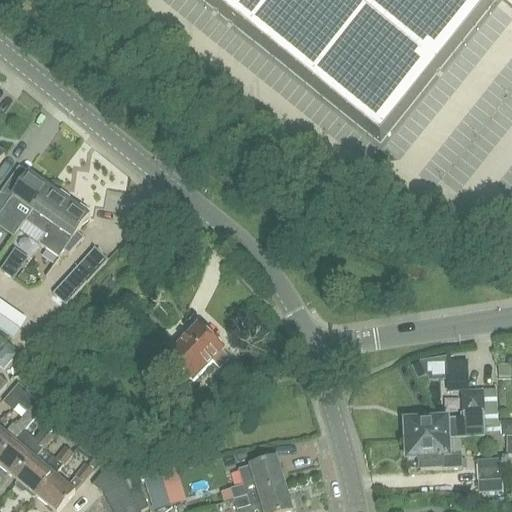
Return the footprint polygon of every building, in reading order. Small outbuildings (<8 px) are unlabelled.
[(199,0),(379,145),(496,0),(199,0)] [(9,201),(0,194),(0,229),(13,238),(24,222),(32,211),(37,204),(48,189),(29,176),(30,175),(28,174),(9,201)] [(37,204),(32,211),(24,222),(44,235),(52,225),(68,203),(48,189),(37,204)] [(87,217),(68,203),(52,225),(44,235),(38,245),(58,259),(64,251),(69,255),(81,242),(74,237),(89,217),(87,216),(87,217)] [(93,251),(52,294),(65,306),(106,264),(93,251)] [(14,252),(0,271),(0,272),(13,281),(27,261),(14,252)] [(0,315),(20,330),(34,310),(0,285),(0,315)] [(174,381),(182,373),(193,383),(212,363),(219,370),(228,360),(221,354),(222,352),(221,351),(221,345),(215,339),(208,338),(196,327),(166,358),(167,359),(160,367),(174,381)] [(115,352),(125,362),(143,344),(133,334),(115,352)] [(10,343),(4,355),(17,361),(22,348),(10,343)] [(447,394),(469,392),(467,362),(446,363),(447,394)] [(420,366),(412,371),(419,383),(428,378),(420,366)] [(3,405),(13,412),(18,406),(26,413),(30,409),(32,411),(35,407),(28,395),(18,387),(3,405)] [(405,438),(405,441),(421,440),(422,443),(448,442),(448,440),(484,438),(482,414),(481,393),(461,394),(463,415),(463,420),(404,423),(404,426),(402,429),(403,436),(405,438)] [(0,458),(13,442),(22,431),(23,432),(37,415),(32,411),(30,409),(26,413),(15,427),(12,424),(4,434),(0,430),(0,458)] [(13,442),(34,459),(59,430),(52,424),(43,435),(41,433),(35,441),(23,432),(22,431),(13,442)] [(405,446),(403,449),(404,455),(406,457),(406,461),(419,460),(420,472),(461,470),(460,457),(449,457),(448,442),(422,443),(421,440),(405,441),(405,446)] [(13,442),(0,458),(0,468),(15,481),(34,459),(13,442)] [(45,468),(54,476),(55,476),(62,467),(72,454),(65,448),(55,461),(53,459),(45,468)] [(34,459),(15,481),(16,482),(15,484),(15,487),(23,494),(26,494),(28,492),(35,498),(54,476),(45,468),(34,459)] [(276,460),(240,471),(244,486),(230,490),(234,501),(257,494),(284,486),(276,460)] [(93,472),(85,465),(68,487),(75,493),(82,484),(93,472)] [(123,481),(108,467),(91,486),(101,495),(123,481)] [(174,467),(159,472),(170,508),(186,503),(174,467)] [(500,469),(476,470),(477,494),(502,492),(500,469)] [(154,511),(170,508),(159,472),(144,476),(154,511)] [(52,511),(59,511),(75,493),(68,487),(55,476),(54,476),(35,498),(52,511)] [(123,481),(101,495),(106,504),(128,492),(123,481)] [(291,511),(284,486),(257,494),(234,501),(236,511),(291,511)] [(128,492),(106,504),(110,511),(114,511),(134,502),(139,511),(147,507),(138,487),(128,492)] [(134,502),(114,511),(138,511),(139,511),(134,502)]
